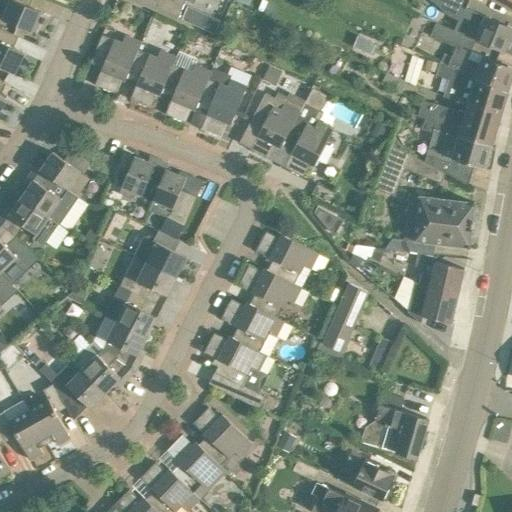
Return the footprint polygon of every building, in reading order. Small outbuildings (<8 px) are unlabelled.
[(0,0),(0,19),(32,33),(41,12),(30,7),(32,0),(0,0)] [(137,0),(179,17),(185,0),(137,0)] [(511,33),(511,28),(473,12),(467,9),(470,0),(431,0),(450,17),(459,21),(455,31),(455,32),(461,34),(476,41),(504,53),(511,33)] [(511,0),(493,0),(511,10),(511,0)] [(218,21),(210,7),(197,14),(205,28),(218,21)] [(511,76),(511,69),(484,57),(480,66),(468,60),(476,41),(461,34),(455,32),(455,31),(436,23),(430,36),(456,48),(448,66),(507,92),(511,76)] [(0,67),(15,75),(25,54),(13,49),(19,37),(0,28),(0,67)] [(125,82),(127,78),(139,50),(142,43),(125,36),(122,43),(102,35),(91,63),(102,68),(95,85),(116,94),(121,80),(125,82)] [(161,96),(162,93),(174,65),(177,57),(160,51),(157,58),(139,50),(127,78),(137,83),(130,100),(151,108),(157,94),(161,96)] [(447,66),(452,56),(446,53),(442,63),(447,66)] [(424,69),(436,73),(439,64),(427,60),(424,69)] [(500,115),(507,92),(448,66),(440,63),(436,76),(449,80),(443,97),(468,104),(468,105),(500,115)] [(197,108),(209,79),(212,72),(195,65),(192,73),(174,65),(162,93),(173,97),(165,115),(186,123),(192,109),(196,111),(197,108)] [(275,86),(282,72),(270,66),(263,80),(275,86)] [(402,94),(407,83),(385,73),(380,84),(402,94)] [(231,125),(247,87),(230,80),(227,87),(209,79),(197,108),(208,112),(200,129),(221,138),(227,124),(231,125)] [(319,122),(323,114),(321,113),(329,95),(313,87),(305,101),(300,112),(296,119),(282,146),(293,151),(284,168),(303,178),(310,164),(314,166),(334,129),(319,122)] [(281,149),(282,146),(296,119),(300,112),(305,101),(289,93),(287,98),(278,93),(275,98),(265,93),(247,127),(259,133),(250,150),(270,160),(277,147),(281,149)] [(491,146),(498,123),(465,114),(462,126),(452,124),(455,111),(431,103),(425,120),(433,123),(431,130),(434,130),(491,146)] [(372,134),(384,141),(392,126),(380,119),(372,134)] [(485,169),(491,146),(434,130),(433,134),(430,142),(424,162),(445,172),(468,186),(474,166),(485,169)] [(393,196),(403,170),(441,184),(445,172),(424,162),(424,163),(409,155),(409,154),(391,145),(374,188),(393,196)] [(91,164),(71,151),(64,160),(53,152),(41,170),(40,171),(69,190),(81,173),(84,174),(91,164)] [(142,196),(148,182),(159,186),(166,170),(168,164),(157,159),(155,165),(134,157),(122,188),(120,192),(122,196),(130,200),(134,198),(136,194),(142,196)] [(60,225),(78,198),(68,191),(69,190),(40,171),(41,170),(36,167),(29,177),(34,181),(21,198),(59,224),(60,225)] [(183,217),(192,195),(181,191),(186,178),(166,170),(159,186),(149,210),(166,217),(172,213),(183,217)] [(470,248),(475,204),(410,196),(404,240),(393,239),(386,250),(417,255),(417,254),(434,256),(436,244),(470,248)] [(44,246),(59,224),(21,198),(9,215),(4,212),(0,218),(0,223),(16,237),(24,226),(36,234),(33,239),(34,244),(38,247),(44,246)] [(104,204),(112,207),(114,201),(106,198),(104,204)] [(331,233),(339,219),(318,206),(314,213),(331,233)] [(162,229),(180,237),(184,227),(166,219),(162,229)] [(16,237),(0,223),(0,271),(9,281),(24,268),(16,259),(17,258),(6,246),(16,237)] [(99,234),(91,228),(84,238),(92,244),(99,234)] [(134,255),(135,256),(147,262),(177,277),(187,258),(175,252),(180,241),(159,230),(154,238),(149,236),(142,238),(134,255)] [(27,237),(22,232),(16,237),(21,242),(27,237)] [(267,270),(294,283),(303,266),(311,270),(319,254),(282,235),(280,239),(266,232),(256,251),(273,260),(267,270)] [(375,249),(371,257),(379,261),(384,250),(375,249)] [(363,260),(353,254),(348,263),(358,268),(363,260)] [(458,297),(464,269),(436,263),(437,257),(434,257),(434,256),(417,254),(417,255),(414,267),(422,269),(419,285),(428,290),(458,297)] [(177,277),(147,262),(135,256),(120,285),(167,310),(173,299),(167,296),(177,277)] [(294,304),(302,288),(294,283),(267,270),(264,268),(262,273),(249,266),(239,285),(255,294),(250,304),(277,318),(286,300),(294,304)] [(9,281),(0,271),(0,308),(3,305),(0,302),(0,290),(10,282),(9,281)] [(343,350),(368,293),(350,283),(325,344),(343,350)] [(451,324),(458,297),(428,290),(419,285),(414,283),(407,312),(421,324),(423,317),(451,324)] [(162,321),(167,310),(120,285),(120,286),(121,286),(106,316),(147,337),(156,318),(162,321)] [(284,321),(277,318),(250,304),(247,302),(245,306),(231,299),(221,319),(238,327),(233,338),(267,355),(267,356),(270,357),(279,339),(276,337),(284,321)] [(137,356),(147,337),(106,316),(93,341),(94,341),(103,348),(107,341),(121,348),(116,358),(135,372),(142,359),(137,356)] [(242,386),(252,368),(259,371),(267,356),(267,355),(233,338),(230,336),(228,340),(214,333),(204,353),(221,361),(209,384),(259,409),(265,397),(242,386)] [(135,372),(116,358),(108,366),(98,355),(103,349),(103,348),(94,341),(74,362),(106,394),(120,379),(125,383),(135,372)] [(37,354),(31,360),(39,368),(44,362),(37,354)] [(380,375),(385,361),(372,356),(367,370),(380,375)] [(106,394),(74,362),(73,362),(72,361),(57,376),(45,364),(39,370),(53,384),(67,408),(72,417),(77,417),(88,406),(90,409),(106,394)] [(67,408),(53,384),(43,390),(49,400),(29,411),(47,443),(55,439),(58,445),(71,438),(57,413),(67,408)] [(404,399),(381,393),(378,406),(381,407),(375,421),(365,427),(361,442),(416,459),(428,419),(401,411),(404,399)] [(28,411),(23,401),(0,413),(0,428),(7,441),(17,436),(31,460),(43,453),(40,447),(47,443),(29,411),(28,411)] [(311,406),(302,402),(296,416),(306,420),(311,406)] [(240,457),(253,444),(224,417),(221,417),(219,419),(208,408),(193,424),(207,437),(199,445),(221,466),(234,452),(240,457)] [(263,424),(265,420),(264,415),(260,412),(254,413),(252,418),(253,423),(257,425),(263,424)] [(0,445),(7,441),(0,428),(0,477),(11,471),(0,451),(0,445)] [(221,466),(199,445),(196,443),(193,446),(182,435),(167,451),(180,464),(172,472),(194,494),(208,479),(214,485),(226,472),(221,466)] [(295,441),(283,435),(277,447),(289,453),(295,441)] [(393,473),(378,466),(379,464),(351,450),(346,462),(361,468),(352,486),(385,502),(394,484),(389,481),(393,473)] [(314,481),(319,471),(298,460),(292,471),(314,481)] [(187,511),(200,499),(194,494),(172,472),(170,470),(167,473),(156,462),(140,478),(154,491),(146,499),(158,511),(187,511)] [(376,511),(377,511),(318,483),(306,508),(313,511),(376,511)] [(158,511),(146,499),(143,497),(140,500),(129,490),(114,505),(120,511),(158,511)]
